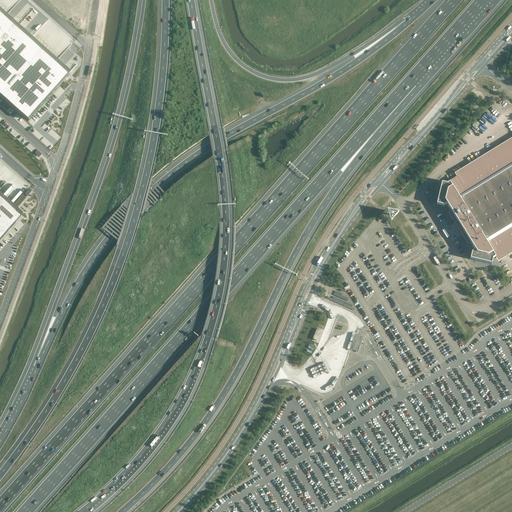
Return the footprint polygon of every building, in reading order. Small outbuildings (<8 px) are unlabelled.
[(45,0),(60,13),(72,0),(45,0)] [(0,94),(29,120),(65,80),(69,76),(68,76),(69,75),(68,75),(68,74),(64,71),(59,67),(60,67),(25,36),(20,32),(21,31),(16,28),(15,27),(15,26),(11,23),(10,23),(8,21),(0,13),(0,94)] [(511,253),(511,142),(449,181),(447,184),(442,183),(437,204),(444,205),(447,204),(450,208),(448,212),(467,244),(472,245),(474,249),(472,252),(470,258),(492,264),(493,259),(496,258),(499,261),(511,253)] [(475,160),(482,156),(479,151),(472,155),(475,160)] [(2,201),(0,199),(0,239),(20,217),(19,217),(19,216),(16,213),(15,213),(2,201)] [(316,341),(321,331),(317,329),(313,339),(316,341)] [(353,350),(358,352),(363,338),(357,337),(357,336),(358,336),(357,336),(357,335),(356,334),(355,335),(350,349),(350,350),(350,351),(351,351),(352,351),(353,350)]
